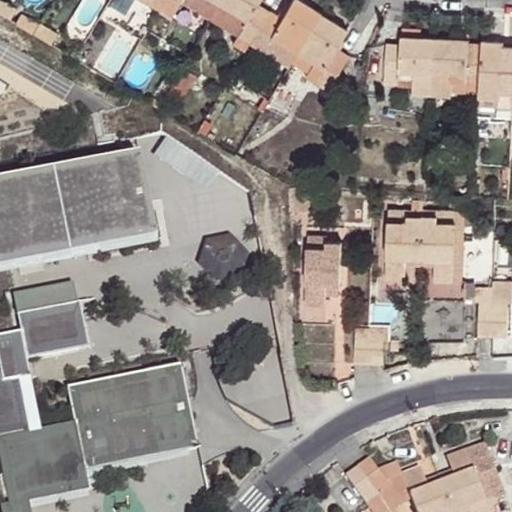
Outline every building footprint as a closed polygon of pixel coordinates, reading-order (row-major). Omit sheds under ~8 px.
[(130,9),(114,0),(112,0),(104,15),(121,25),(130,9)] [(292,64),(312,21),(287,7),(277,30),(254,16),(262,2),(258,0),(114,0),(130,9),(135,0),(150,0),(149,3),(159,9),(175,17),(181,7),(186,0),(187,0),(213,16),(242,32),(238,39),(233,47),(244,53),(259,61),(267,50),(292,64)] [(152,22),(159,9),(149,3),(150,0),(135,0),(130,9),(152,22)] [(209,23),(213,16),(187,0),(186,0),(181,7),(209,23)] [(209,23),(238,39),(242,32),(213,16),(209,23)] [(320,25),(312,21),(292,64),(294,65),(320,25)] [(348,42),(320,25),(294,65),(322,79),(314,93),(328,102),(347,70),(336,62),(348,42)] [(36,36),(30,47),(47,57),(53,46),(36,36)] [(236,66),(244,53),(233,47),(226,59),(236,66)] [(485,47),(484,55),(498,56),(498,48),(485,47)] [(294,65),(292,64),(267,50),(259,61),(256,65),(285,82),(294,65)] [(511,60),(506,60),(506,56),(498,56),(484,55),(483,63),(470,62),(470,54),(458,53),(401,50),(401,58),(387,57),(385,89),(401,90),(402,85),(415,86),(414,97),(413,107),(452,110),(453,100),(454,89),(467,90),(467,95),(481,95),(481,110),(494,110),(503,111),(503,107),(511,107),(511,60)] [(190,90),(177,82),(168,96),(181,103),(190,90)] [(400,97),(414,97),(415,86),(402,85),(401,90),(385,89),(384,100),(399,101),(400,97)] [(465,101),(467,95),(467,90),(454,89),(453,100),(465,101)] [(511,107),(503,107),(503,111),(494,110),(494,118),(511,119),(511,107)] [(0,284),(158,253),(141,169),(0,195),(0,284)] [(408,238),(388,238),(386,295),(407,296),(408,274),(422,275),(436,275),(435,296),(456,298),(457,240),(439,240),(438,234),(408,233),(408,238)] [(202,284),(243,282),(240,237),(200,239),(202,284)] [(308,261),(306,318),(326,319),(327,298),(342,298),(343,258),(327,257),(326,263),(308,261)] [(0,454),(32,447),(21,393),(31,393),(26,362),(86,349),(79,305),(18,318),(23,336),(0,341),(0,320),(0,321),(0,320),(0,454)] [(479,319),(478,354),(508,355),(509,320),(479,319)] [(355,344),(355,380),(385,381),(386,346),(371,346),(355,344)] [(4,511),(56,511),(88,506),(86,494),(84,486),(188,465),(198,464),(182,379),(68,402),(75,436),(41,444),(32,447),(0,454),(0,489),(0,491),(4,511)] [(21,393),(32,447),(41,444),(31,393),(21,393)] [(454,494),(441,499),(429,503),(425,495),(421,484),(401,492),(408,511),(502,511),(483,462),(467,467),(447,475),(451,486),(454,494)] [(84,486),(86,494),(190,473),(188,465),(84,486)] [(385,498),(384,496),(372,479),(369,474),(344,492),(359,511),(377,511),(390,504),(385,498)] [(380,483),(385,498),(401,492),(395,478),(380,483)] [(437,491),(441,499),(454,494),(451,486),(437,491)] [(429,503),(441,499),(437,491),(425,495),(429,503)] [(393,511),(408,511),(401,492),(385,498),(390,504),(393,511)]
